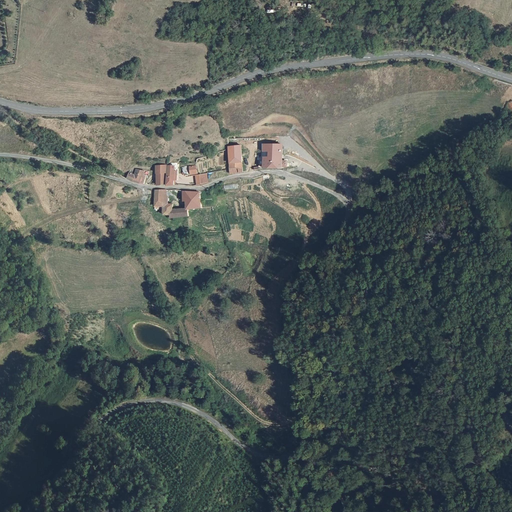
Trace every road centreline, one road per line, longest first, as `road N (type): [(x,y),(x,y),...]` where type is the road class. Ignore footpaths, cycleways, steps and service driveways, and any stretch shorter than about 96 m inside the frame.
road 1 (unclassified): [(30,511),(99,422),(140,400),(192,408),(263,457),(297,452),(295,295),(341,236),(349,206),(281,174),(191,189),(143,187),(0,154)]
road 2 (secondary): [(511,78),(406,53),(266,70),(140,109),(0,102)]
road 3 (track): [(0,102),(44,141),(128,184)]
road 4 (track): [(511,305),(497,356),(498,390),(511,422)]
